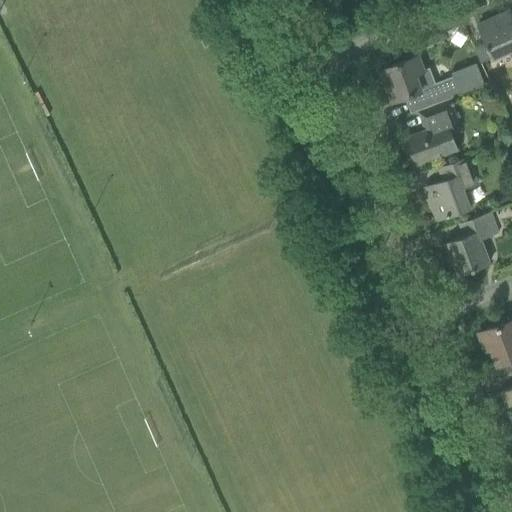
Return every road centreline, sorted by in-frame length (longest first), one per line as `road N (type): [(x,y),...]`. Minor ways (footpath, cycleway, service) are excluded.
road 1 (residential): [(429,315),(322,61)]
road 2 (residential): [(496,511),(429,315)]
road 3 (residential): [(322,61),(452,0)]
